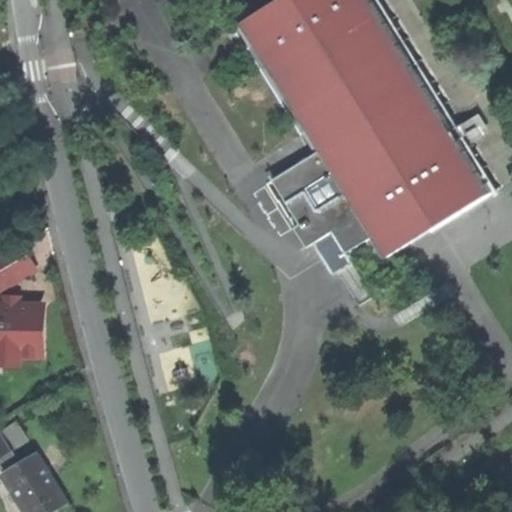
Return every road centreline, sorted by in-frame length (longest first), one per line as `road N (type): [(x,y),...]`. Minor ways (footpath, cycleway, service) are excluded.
road 1 (residential): [(26,0),(90,299),(149,511)]
road 2 (track): [(376,511),(511,418)]
